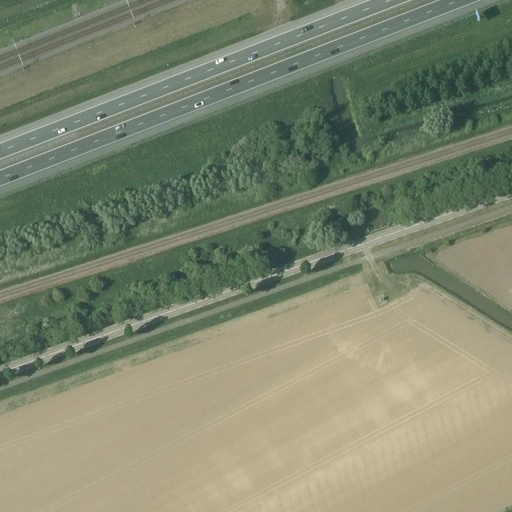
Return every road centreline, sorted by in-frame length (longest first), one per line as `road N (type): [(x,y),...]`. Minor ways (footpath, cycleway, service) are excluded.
road 1 (secondary): [(0,375),(511,193)]
road 2 (motorway): [(0,178),(461,0)]
road 3 (motorway): [(389,0),(0,151)]
